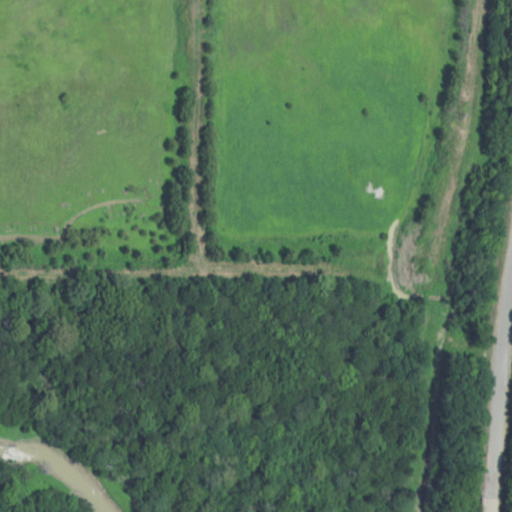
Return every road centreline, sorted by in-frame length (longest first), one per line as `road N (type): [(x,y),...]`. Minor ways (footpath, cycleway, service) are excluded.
road 1 (track): [(0,271),(336,269),(449,258),(489,0)]
road 2 (tertiary): [(483,511),(511,236)]
